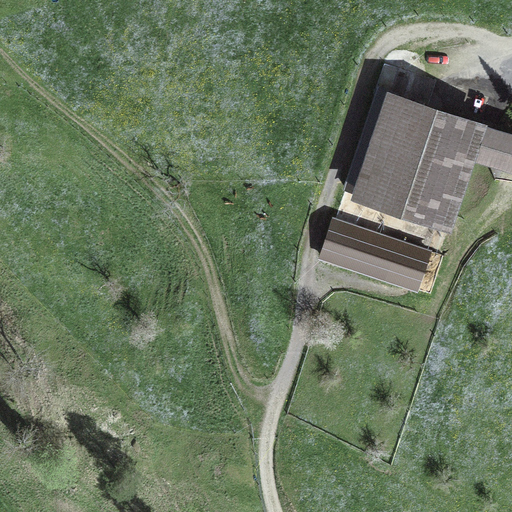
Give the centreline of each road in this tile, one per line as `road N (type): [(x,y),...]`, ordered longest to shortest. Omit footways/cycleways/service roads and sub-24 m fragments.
road 1 (track): [(511,42),(413,28),(384,44),(367,69),(309,257),(270,423),(274,511)]
road 2 (track): [(278,398),(247,387),(234,366),(209,267),(180,213),(0,48)]
